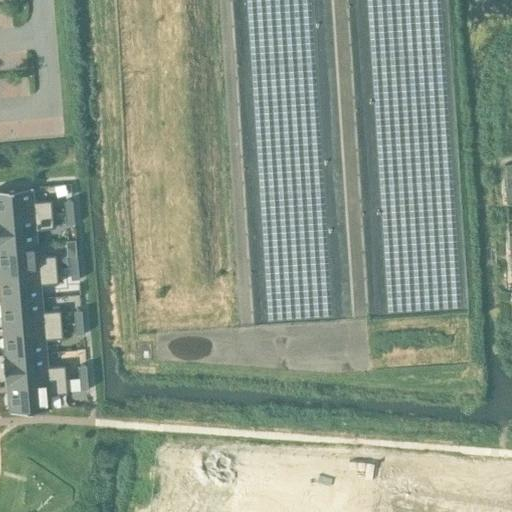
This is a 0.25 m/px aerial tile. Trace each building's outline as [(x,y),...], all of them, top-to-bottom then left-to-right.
[(0,218),(54,214),(52,199),(34,201),(33,187),(0,189),(0,218)] [(73,200),(65,200),(66,212),(74,212),(73,200)] [(75,223),(74,212),(66,212),(67,224),(75,223)] [(55,228),(54,214),(0,218),(0,245),(38,243),(37,229),(55,228)] [(39,256),(38,243),(0,245),(0,273),(58,269),(57,254),(39,256)] [(78,255),(70,255),(71,267),(79,267),(78,255)] [(80,278),(79,267),(71,267),(72,279),(80,278)] [(42,298),(41,284),(59,283),(58,269),(0,273),(0,283),(1,301),(42,298)] [(63,324),(62,309),(44,311),(42,298),(1,301),(4,329),(63,324)] [(82,310),(74,310),(75,322),(83,321),(82,310)] [(84,333),(83,321),(75,322),(76,334),(84,333)] [(64,338),(63,324),(4,329),(6,355),(4,355),(4,356),(47,353),(46,339),(64,338)] [(67,379),(66,364),(48,366),(47,353),(4,356),(6,384),(67,379)] [(87,365),(79,365),(80,377),(88,377),(87,365)] [(89,389),(88,377),(80,377),(81,389),(89,389)] [(69,393),(67,379),(6,384),(6,385),(8,385),(11,412),(52,409),(51,394),(69,393)] [(377,498),(375,511),(398,511),(400,501),(377,498)] [(400,501),(398,511),(420,511),(421,504),(400,501)]
